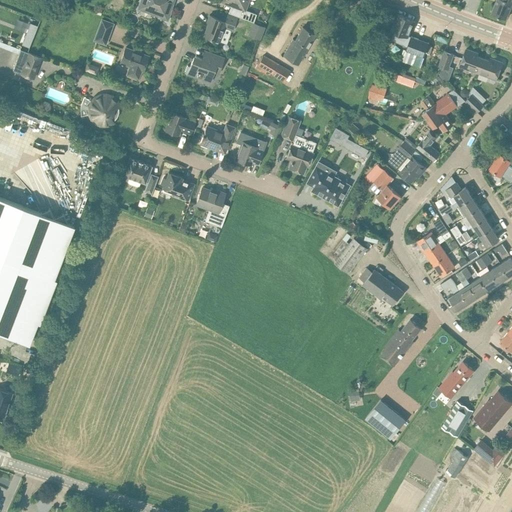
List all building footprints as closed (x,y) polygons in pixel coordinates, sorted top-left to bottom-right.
[(141,0),(141,2),(150,5),(153,10),(152,12),(160,15),(160,17),(168,20),(170,12),(168,12),(172,3),(163,0),(141,0)] [(228,12),(252,21),(253,22),(256,14),(245,9),(248,0),(220,0),(221,1),(231,5),(228,12)] [(511,0),(496,0),(492,13),(506,18),(511,2),(511,0)] [(220,10),(217,18),(209,15),(206,22),(208,23),(204,35),(220,41),(224,29),(232,31),(237,17),(220,10)] [(407,45),(411,36),(408,35),(414,20),(398,13),(391,29),(395,31),(392,38),(393,38),(392,40),(395,41),(396,40),(404,43),(407,45)] [(101,18),(93,40),(106,45),(114,23),(101,18)] [(253,22),(252,21),(247,34),(260,39),(265,26),(253,22)] [(293,38),(284,54),(298,62),(315,34),(303,26),(295,39),(293,38)] [(429,54),(432,47),(428,45),(429,42),(411,35),(411,36),(407,45),(406,49),(404,48),(400,59),(420,66),(425,53),(429,54)] [(126,47),(120,62),(130,66),(127,73),(138,78),(141,70),(143,70),(148,55),(126,47)] [(478,72),(483,58),(476,55),(477,53),(465,48),(459,65),(478,72)] [(28,52),(20,49),(12,70),(20,72),(19,73),(34,79),(42,57),(28,51),(28,52)] [(218,74),(225,57),(204,49),(204,50),(208,52),(205,59),(196,56),(194,61),(192,61),(190,66),(187,65),(184,72),(187,73),(209,81),(212,72),(218,74)] [(454,53),(444,49),(438,65),(439,66),(438,67),(438,69),(439,74),(441,77),(444,81),(447,83),(453,67),(450,65),(454,53)] [(263,54),(255,68),(260,71),(260,70),(265,73),(264,74),(269,77),(271,74),(283,81),(290,70),(263,54)] [(483,58),(478,72),(496,79),(502,62),(490,57),(489,60),(483,58)] [(404,76),(399,74),(396,81),(402,83),(404,76)] [(371,83),(366,97),(375,100),(376,98),(383,100),(387,88),(379,85),(379,84),(376,83),(375,84),(371,83)] [(453,124),(444,112),(449,109),(450,110),(457,105),(449,93),(435,103),(430,95),(421,101),(427,109),(423,112),(433,126),(438,123),(444,131),(453,124)] [(476,112),(484,104),(472,93),(465,100),(476,112)] [(113,121),(110,117),(112,114),(114,111),(113,107),(119,106),(117,100),(112,96),(107,94),(101,94),(95,97),(91,101),(89,107),(89,113),(92,118),(96,122),(101,125),(108,124),(113,122),(113,121)] [(195,121),(185,117),(185,116),(172,111),(165,129),(178,134),(180,130),(191,134),(195,121)] [(295,139),(293,145),(291,144),(286,158),(292,160),(289,167),(303,172),(306,165),(307,166),(312,152),(315,142),(308,139),(308,138),(305,137),(305,138),(294,134),(299,120),(288,115),(281,135),(293,139),(293,138),(295,139)] [(271,120),(267,127),(270,129),(269,132),(276,135),(281,125),(271,120)] [(354,134),(359,128),(353,122),(348,128),(354,134)] [(207,125),(200,143),(225,153),(235,127),(226,123),(223,131),(207,125)] [(365,157),(369,150),(347,138),(349,135),(341,130),(335,127),(334,129),(330,138),(365,157)] [(429,131),(417,146),(434,160),(440,153),(430,145),(436,136),(429,131)] [(408,158),(415,149),(416,149),(405,139),(397,148),(401,152),(408,158)] [(243,142),(237,157),(250,162),(251,160),(258,162),(262,151),(256,149),(256,147),(243,142)] [(408,158),(401,152),(392,164),(411,181),(424,165),(420,161),(424,157),(415,149),(408,158)] [(511,158),(510,160),(499,153),(490,168),(500,175),(501,174),(505,176),(504,178),(510,181),(511,179),(511,158)] [(149,176),(148,175),(152,165),(129,157),(123,174),(146,183),(144,190),(152,193),(158,176),(150,173),(149,176)] [(337,204),(349,185),(331,175),(333,170),(317,161),(305,181),(314,186),(312,190),(337,204)] [(384,170),(377,163),(365,176),(372,183),(374,181),(384,170)] [(401,196),(388,184),(394,177),(384,169),(384,170),(374,181),(383,189),(377,195),(374,201),(382,206),(385,202),(391,207),(401,196)] [(195,183),(182,178),(182,177),(169,172),(166,178),(164,177),(161,184),(164,185),(163,187),(173,191),(172,194),(188,200),(195,183)] [(446,189),(450,195),(448,196),(448,198),(455,208),(461,204),(461,205),(473,197),(466,187),(462,189),(457,182),(446,189)] [(196,203),(209,208),(205,220),(221,226),(229,205),(222,202),(225,193),(217,190),(216,192),(202,187),(196,203)] [(0,332),(29,343),(74,225),(68,223),(63,213),(54,217),(50,208),(40,212),(0,197),(0,332)] [(473,197),(461,205),(467,214),(462,218),(462,219),(479,207),(473,197)] [(474,225),(486,217),(479,207),(462,219),(468,228),(474,225)] [(448,212),(442,216),(447,224),(453,220),(448,212)] [(448,231),(440,217),(434,221),(442,235),(448,231)] [(486,217),(474,225),(481,235),(492,227),(486,217)] [(456,237),(461,233),(456,225),(450,229),(456,237)] [(492,227),(481,235),(484,240),(477,244),(481,249),(499,238),(492,227)] [(417,240),(425,252),(439,243),(431,231),(417,240)] [(217,235),(208,232),(206,238),(215,242),(217,235)] [(461,233),(456,237),(460,244),(466,240),(461,233)] [(339,256),(334,262),(348,273),(368,248),(353,237),(349,243),(345,239),(334,253),(339,256)] [(425,252),(433,264),(447,255),(439,243),(425,252)] [(502,243),(493,249),(496,252),(499,250),(502,255),(508,251),(502,243)] [(469,246),(464,249),(471,260),(479,255),(475,249),(472,250),(469,246)] [(481,257),(487,265),(492,261),(487,253),(481,257)] [(447,255),(433,264),(440,276),(455,266),(447,255)] [(464,256),(458,260),(462,266),(468,262),(464,256)] [(487,265),(481,257),(476,260),(482,269),(487,265)] [(500,264),(508,276),(511,273),(511,258),(511,257),(500,264)] [(500,264),(490,270),(498,283),(508,276),(500,264)] [(359,277),(365,281),(363,284),(382,299),(383,297),(393,304),(404,290),(375,268),(373,271),(367,266),(359,277)] [(467,278),(472,275),(466,266),(461,270),(467,278)] [(467,278),(461,270),(456,273),(461,282),(462,282),(465,287),(460,290),(468,303),(478,296),(470,283),(467,278)] [(490,270),(480,277),(488,289),(498,283),(490,270)] [(451,304),(453,303),(457,309),(468,303),(460,290),(459,290),(451,276),(440,283),(444,289),(449,286),(454,294),(447,298),(451,304)] [(470,283),(478,296),(488,289),(480,277),(470,283)] [(415,341),(412,339),(422,327),(411,318),(401,330),(399,328),(384,346),(386,348),(380,355),(392,364),(395,366),(415,341)] [(511,350),(511,333),(508,330),(500,340),(511,350)] [(452,397),(465,381),(474,369),(463,360),(454,372),(452,370),(439,386),(452,397)] [(0,417),(3,418),(12,393),(0,388),(0,417)] [(352,407),(362,404),(358,388),(347,390),(352,407)] [(489,430),(504,412),(511,402),(511,400),(498,390),(490,400),(488,399),(473,417),(489,430)] [(380,399),(365,417),(390,438),(400,427),(406,419),(380,399)] [(457,435),(473,410),(457,400),(442,426),(457,435)] [(506,451),(495,441),(487,450),(478,441),(473,446),(493,465),(506,451)] [(455,458),(446,471),(455,477),(469,457),(454,447),(450,454),(455,458)]
